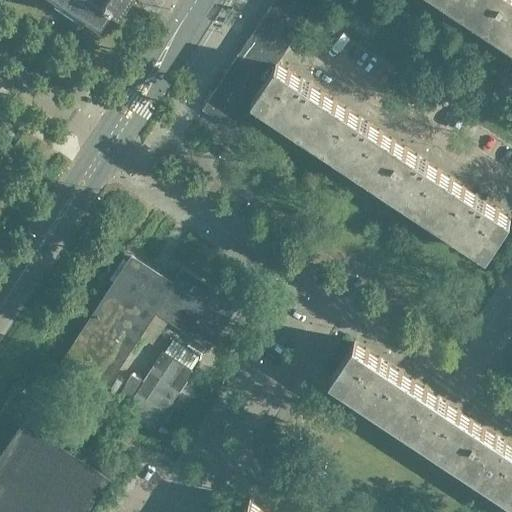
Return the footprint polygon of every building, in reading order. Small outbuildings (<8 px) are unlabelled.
[(116,0),(56,0),(93,24),(107,1),(113,5),(116,0)] [(256,93),(277,62),(308,14),(317,0),(274,0),(226,74),(256,93)] [(511,0),(448,0),(511,42),(511,0)] [(511,217),(408,149),(277,62),(256,93),(253,98),(487,253),(511,217)] [(233,128),(253,98),(256,93),(226,74),(203,108),(233,128)] [(0,135),(13,144),(21,131),(22,130),(5,119),(0,127),(0,135)] [(102,387),(155,306),(209,342),(235,304),(197,279),(187,294),(171,284),(172,283),(133,258),(124,272),(64,362),(102,387)] [(511,445),(355,341),(331,377),(511,497),(511,445)] [(158,429),(198,360),(167,342),(145,379),(135,373),(125,389),(137,396),(128,411),(158,429)] [(55,411),(46,405),(46,397),(44,397),(42,397),(41,398),(40,399),(39,400),(24,390),(24,380),(23,380),(21,380),(19,381),(17,383),(16,384),(15,384),(0,412),(0,431),(13,440),(24,424),(40,435),(55,411)] [(90,495),(97,484),(105,480),(105,479),(104,477),(102,476),(73,456),(73,447),(72,447),(71,448),(68,448),(66,449),(66,450),(65,451),(56,445),(56,436),(54,436),(51,437),(49,438),(47,440),(40,435),(24,424),(13,440),(0,459),(0,511),(78,511),(86,501),(92,498),(92,497),(91,496),(90,495)] [(268,511),(250,500),(241,511),(268,511)]
